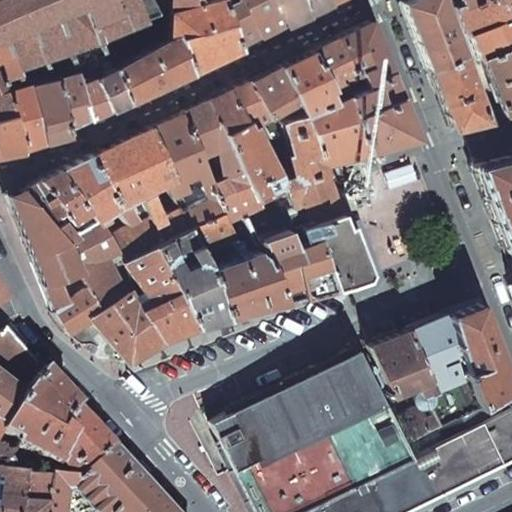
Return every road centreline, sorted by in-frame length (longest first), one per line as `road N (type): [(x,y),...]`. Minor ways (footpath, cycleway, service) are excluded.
road 1 (residential): [(475,251),(112,401)]
road 2 (residential): [(475,251),(377,0)]
road 3 (residential): [(0,249),(39,324),(112,401)]
road 4 (residential): [(112,401),(208,511)]
